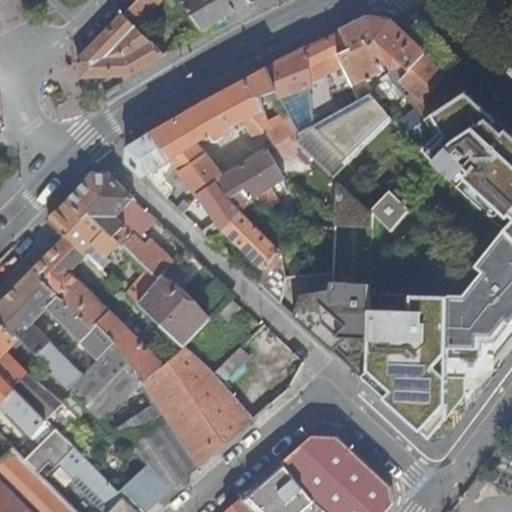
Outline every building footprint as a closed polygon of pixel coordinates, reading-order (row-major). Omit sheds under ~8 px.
[(162,0),(169,0),(195,36),(207,29),(185,0),(137,0),(92,47),(79,62),(83,75),(94,75),(133,73),(166,53),(137,26),(162,0)] [(185,0),(207,29),(209,28),(253,1),(254,0),(185,0)] [(392,80),(427,121),(429,120),(469,92),(392,21),(372,17),(344,31),(354,49),(342,55),(347,65),(356,83),(355,84),(361,97),(373,91),(377,89),(372,81),(374,80),(372,77),(386,71),(384,67),(389,64),(397,77),(392,80)] [(342,90),(355,84),(356,83),(347,65),(341,67),(339,63),(334,66),(332,60),(342,55),(354,49),(344,31),(308,48),(315,96),(318,121),(338,110),(346,102),(342,90)] [(293,104),(315,96),(308,48),(269,68),(282,96),(281,96),(284,102),(285,104),(288,112),(294,123),(299,120),(293,104)] [(283,159),(302,145),(297,141),(302,138),(298,132),(294,123),(288,112),(270,121),(265,105),(263,98),(275,93),(277,98),(281,96),(282,96),(269,68),(188,112),(154,133),(174,159),(178,165),(183,171),(207,155),(208,154),(198,142),(211,135),(218,143),(234,132),(236,134),(240,130),(236,125),(244,121),(260,141),(264,144),(270,139),(283,159)] [(318,121),(298,132),(302,138),(297,141),(302,145),(306,150),(321,164),(333,175),(395,115),(373,91),(361,97),(338,110),(318,121)] [(511,130),(469,92),(429,120),(444,134),(427,148),(455,180),(464,169),(476,181),(469,188),(499,215),(503,210),(511,218),(511,224),(508,230),(511,235),(511,130)] [(278,107),(285,104),(284,102),(281,96),(277,98),(275,93),(263,98),(265,105),(275,101),(278,107)] [(407,116),(401,122),(411,132),(420,126),(411,117),(407,116)] [(146,178),(174,159),(154,133),(130,147),(129,162),(146,178)] [(269,149),(224,176),(225,177),(219,182),(231,199),(244,190),(255,202),(261,204),(290,186),(285,178),(286,178),(269,149)] [(299,181),(321,164),(306,150),(285,164),(292,174),(294,172),(299,181)] [(191,184),(200,195),(219,182),(225,177),(224,176),(207,155),(183,171),(178,165),(169,179),(175,185),(185,175),(191,184)] [(174,159),(146,178),(168,198),(172,190),(175,185),(169,179),(178,165),(174,159)] [(157,229),(162,224),(151,212),(149,214),(138,204),(138,200),(110,174),(94,174),(68,202),(85,217),(90,213),(121,243),(149,270),(159,280),(163,275),(176,261),(152,239),(146,233),(153,225),(157,229)] [(185,175),(175,185),(172,190),(168,198),(185,214),(192,204),(181,192),(191,184),(185,175)] [(242,214),(255,202),(244,190),(231,199),(219,182),(200,195),(218,221),(203,230),(213,240),(227,230),(241,212),(242,214)] [(376,217),(374,214),(371,211),(349,191),(339,182),(336,230),(333,272),(332,291),(305,295),(297,317),(328,344),(332,298),(372,300),(376,217)] [(374,214),(391,231),(411,210),(390,191),(371,211),(374,214)] [(100,266),(121,243),(90,213),(85,217),(68,202),(50,220),(68,236),(89,255),(100,266)] [(266,269),(256,279),(265,287),(286,269),(283,253),(282,249),(242,214),(241,212),(227,230),(266,269)] [(465,295),(459,295),(501,335),(511,322),(511,235),(508,230),(476,266),(485,274),(465,295)] [(68,236),(34,270),(94,328),(99,324),(115,343),(129,359),(146,383),(167,365),(166,364),(166,365),(75,275),(79,271),(76,268),(89,255),(68,236)] [(190,263),(196,256),(189,249),(182,256),(190,263)] [(281,294),(277,298),(297,317),(305,295),(332,291),(333,272),(297,274),(294,262),(290,263),(287,252),(283,253),(286,269),(288,286),(294,293),(288,299),(281,294)] [(34,270),(0,305),(0,321),(19,339),(21,337),(56,369),(54,372),(71,389),(115,343),(99,324),(94,328),(34,270)] [(149,270),(128,293),(138,302),(159,280),(149,270)] [(198,309),(163,275),(159,280),(138,302),(142,306),(185,346),(235,295),(232,293),(219,280),(197,303),(201,306),(198,309)] [(412,311),(372,309),(372,337),(370,368),(363,377),(431,439),(448,419),(448,378),(437,369),(449,346),(449,295),(412,295),(412,311)] [(493,346),(501,335),(459,295),(449,295),(449,346),(493,346)] [(372,309),(372,300),(332,298),(328,344),(342,358),(343,336),(348,336),(348,341),(363,348),(372,337),(372,309)] [(134,314),(176,354),(185,346),(142,306),(134,314)] [(0,321),(0,371),(49,420),(64,405),(30,374),(8,351),(19,339),(0,321)] [(238,343),(224,331),(207,349),(221,362),(238,343)] [(176,488),(202,466),(151,390),(146,383),(129,359),(115,343),(71,389),(76,393),(86,402),(152,465),(176,488)] [(253,355),(245,346),(217,373),(215,375),(185,346),(176,354),(166,364),(167,365),(174,371),(198,393),(241,433),(257,418),(226,383),(253,355)] [(167,365),(146,383),(151,390),(174,371),(167,365)] [(44,425),(49,420),(0,371),(0,398),(5,403),(4,406),(34,436),(44,425)] [(151,390),(202,466),(241,433),(198,393),(174,371),(151,390)] [(64,405),(49,420),(58,430),(64,424),(86,402),(76,393),(64,405)] [(69,428),(64,424),(58,430),(59,430),(63,434),(69,428)] [(48,429),(44,425),(34,436),(38,440),(48,429)] [(59,430),(29,461),(46,477),(64,459),(114,509),(110,511),(141,511),(126,496),(122,492),(63,434),(59,430)] [(284,462),(287,466),(313,498),(317,501),(328,511),(387,511),(396,502),(393,486),(339,436),(315,435),(284,462)] [(0,511),(80,511),(46,477),(29,461),(28,460),(15,448),(0,462),(0,511)] [(152,465),(122,492),(126,496),(141,511),(148,511),(176,488),(152,465)] [(287,466),(251,496),(267,511),(304,511),(317,501),(313,498),(287,466)] [(267,511),(251,496),(249,499),(247,498),(246,499),(244,497),(228,511),(229,511),(267,511)]
